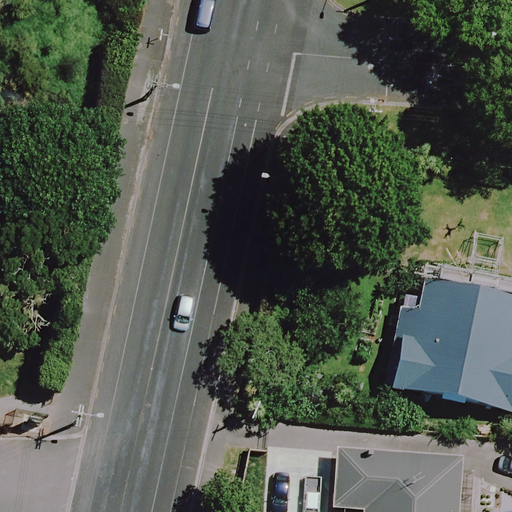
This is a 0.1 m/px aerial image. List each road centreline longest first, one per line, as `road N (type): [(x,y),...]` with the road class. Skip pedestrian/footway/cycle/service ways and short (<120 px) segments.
road 1 (tertiary): [(122,511),(220,47)]
road 2 (residential): [(220,47),(511,69)]
